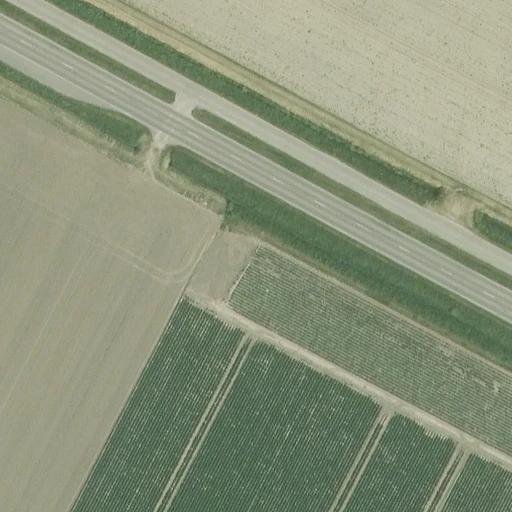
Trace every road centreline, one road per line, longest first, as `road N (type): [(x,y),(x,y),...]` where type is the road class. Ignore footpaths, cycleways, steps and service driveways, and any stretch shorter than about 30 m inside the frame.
road 1 (tertiary): [(511,308),(0,30)]
road 2 (unclassified): [(511,264),(25,0)]
